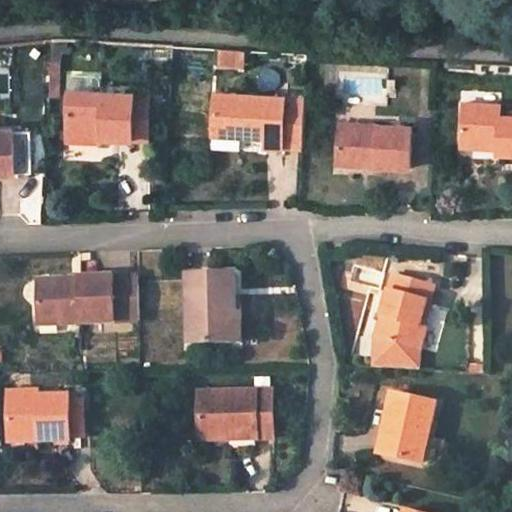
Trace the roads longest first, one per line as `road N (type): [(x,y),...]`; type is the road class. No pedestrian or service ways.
road 1 (residential): [(0,509),(282,506),(316,466),(326,370),(298,234)]
road 2 (residential): [(298,234),(0,238)]
road 3 (residential): [(511,235),(298,234)]
